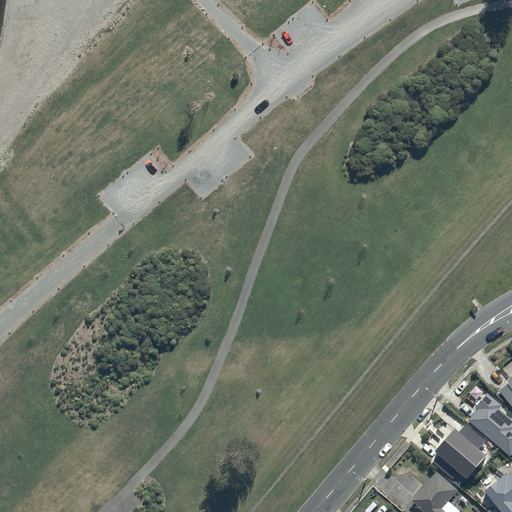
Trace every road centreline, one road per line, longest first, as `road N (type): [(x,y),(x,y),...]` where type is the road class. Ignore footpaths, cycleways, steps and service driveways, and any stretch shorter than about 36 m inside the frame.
road 1 (track): [(378,0),(0,332)]
road 2 (secondary): [(314,511),(449,355),(511,310)]
